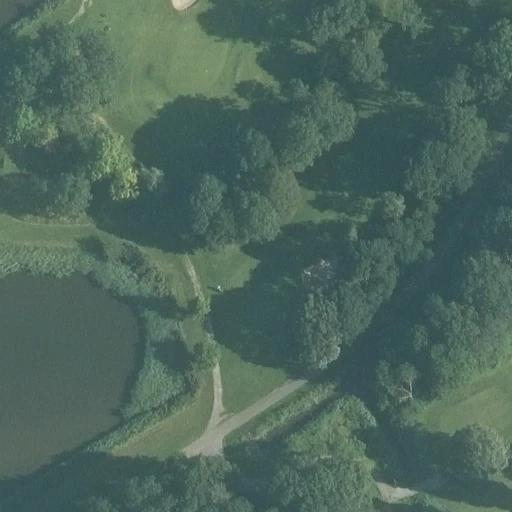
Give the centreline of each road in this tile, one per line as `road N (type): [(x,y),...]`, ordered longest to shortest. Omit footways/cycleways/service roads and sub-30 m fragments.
road 1 (track): [(386,511),(377,480),(347,461),(315,462),(254,486),(226,471),(214,435),(214,357),(189,270)]
road 2 (track): [(511,435),(430,485),(385,498)]
road 3 (track): [(84,0),(73,19),(25,51),(0,108)]
